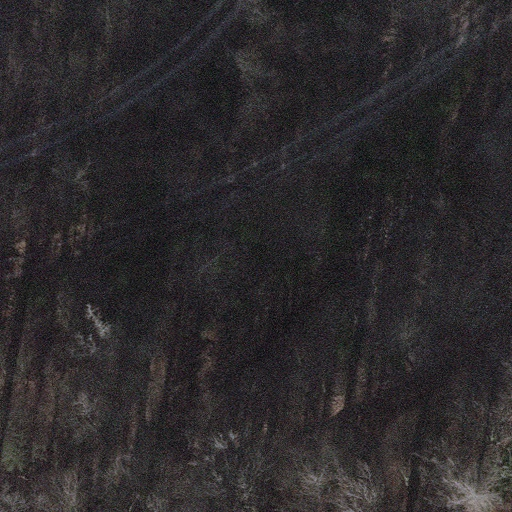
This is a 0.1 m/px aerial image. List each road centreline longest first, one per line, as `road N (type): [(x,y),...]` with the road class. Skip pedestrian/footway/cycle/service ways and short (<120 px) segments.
road 1 (track): [(500,0),(457,38),(276,153),(117,236),(0,266)]
road 2 (track): [(0,162),(157,76),(225,0)]
